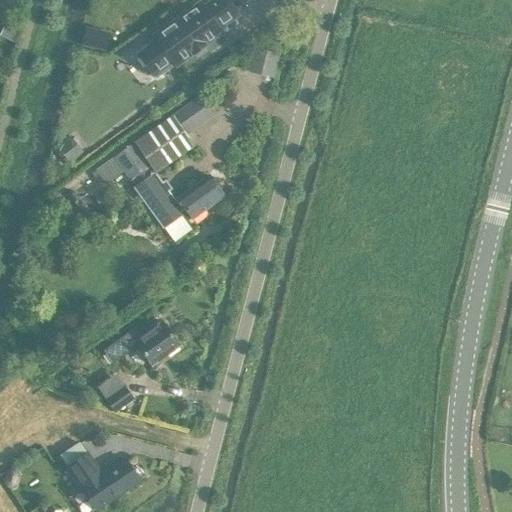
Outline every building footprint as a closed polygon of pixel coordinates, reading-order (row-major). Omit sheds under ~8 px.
[(203,44),(220,32),(217,28),(237,14),(226,0),(214,0),(204,8),(200,4),(155,36),(155,37),(140,48),(143,51),(138,55),(152,74),(172,60),(175,65),(192,52),(193,53),(204,45),(203,44)] [(272,78),(278,54),(254,48),(248,72),(272,78)] [(154,172),(193,145),(183,132),(213,111),(202,95),(96,170),(106,184),(124,172),(129,180),(131,179),(136,186),(134,187),(162,227),(179,216),(177,214),(183,209),(190,219),(223,195),(208,176),(174,200),(168,192),(171,190),(164,180),(161,182),(154,172)] [(81,151),(72,138),(58,149),(67,161),(81,151)] [(179,346),(162,323),(141,338),(134,328),(103,351),(112,364),(137,346),(151,365),(179,346)] [(115,412),(133,399),(123,386),(115,374),(96,387),(115,412)] [(78,441),(58,455),(67,468),(74,479),(81,488),(80,488),(95,511),(139,481),(124,459),(101,474),(94,465),(95,465),(88,454),(87,455),(78,441)]
